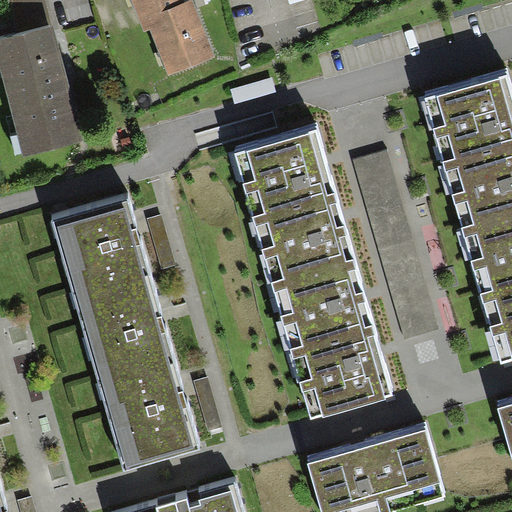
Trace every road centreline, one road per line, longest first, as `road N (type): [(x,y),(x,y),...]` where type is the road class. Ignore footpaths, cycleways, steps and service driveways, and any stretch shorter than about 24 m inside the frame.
road 1 (residential): [(157,163),(171,132),(511,40)]
road 2 (residential): [(157,163),(0,207)]
